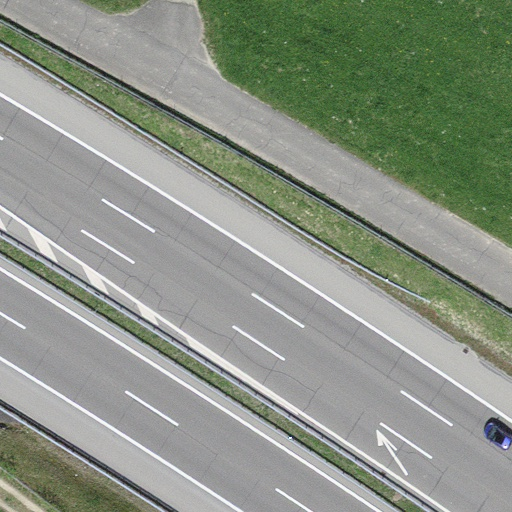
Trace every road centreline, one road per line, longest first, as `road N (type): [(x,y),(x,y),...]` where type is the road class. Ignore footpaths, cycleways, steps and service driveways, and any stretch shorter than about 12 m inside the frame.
road 1 (motorway): [(511,489),(0,150)]
road 2 (unclassified): [(511,280),(25,0)]
road 3 (motorway): [(0,313),(310,511)]
